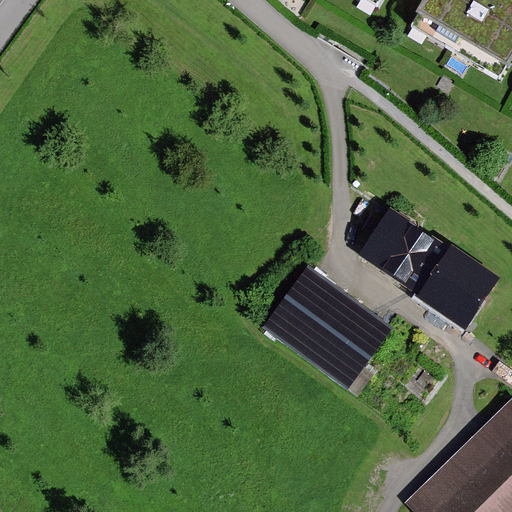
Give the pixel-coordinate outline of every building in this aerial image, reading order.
[(359,0),(378,10),(383,0),(359,0)] [(511,58),(511,0),(415,0),(403,24),(502,78),(511,58)] [(461,329),(492,284),(388,213),(357,258),(461,329)] [(391,330),(305,267),(260,328),(345,391),(391,330)] [(511,511),(511,405),(510,403),(404,508),(407,511),(511,511)]
